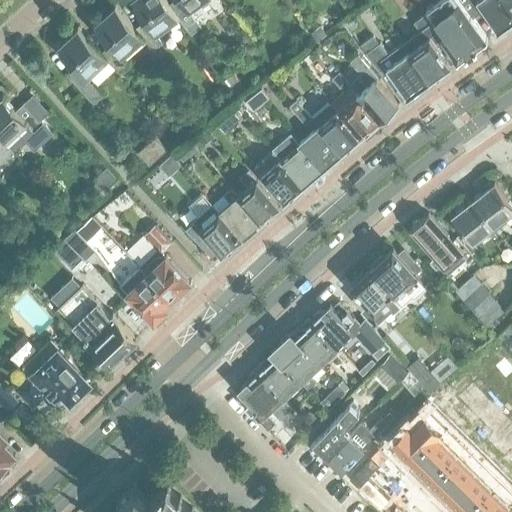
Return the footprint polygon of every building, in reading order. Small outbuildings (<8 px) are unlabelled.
[(144,38),(144,39),(153,49),(164,41),(158,33),(179,18),(166,0),(132,0),(147,19),(136,27),(144,38)] [(185,27),(185,26),(191,34),(201,27),(196,19),(190,10),(204,0),(173,0),(169,3),(180,18),(178,19),(185,27)] [(484,8),(478,0),(437,0),(427,8),(429,10),(424,14),(457,60),(488,37),(473,16),(484,8)] [(511,20),(511,14),(501,0),(478,0),(484,8),(499,30),(511,20)] [(511,0),(501,0),(511,14),(511,0)] [(457,60),(424,14),(416,1),(409,6),(417,19),(414,21),(420,30),(404,41),(430,78),(457,60)] [(136,27),(117,4),(95,22),(111,43),(102,51),(121,73),(130,64),(124,55),(144,39),(144,38),(136,27)] [(327,34),(321,25),(313,30),(319,39),(327,34)] [(67,72),(95,102),(104,94),(89,77),(108,60),(79,27),(58,45),(75,65),(67,72)] [(430,78),(404,41),(388,53),(380,42),(379,42),(373,34),(361,43),(367,51),(366,52),(400,99),(408,94),(408,95),(430,78)] [(349,82),(380,118),(399,102),(377,77),(379,76),(359,53),(351,60),(361,72),(349,82)] [(288,62),(276,73),(286,84),(294,77),(295,70),(288,62)] [(241,80),(234,71),(226,77),(233,86),(241,80)] [(380,118),(349,82),(340,71),(332,78),(344,92),(332,102),(338,108),(338,109),(360,135),(380,118)] [(261,88),(246,101),(254,110),(269,98),(261,88)] [(2,96),(0,97),(0,129),(8,138),(25,123),(32,132),(42,123),(23,102),(14,110),(2,96)] [(312,118),(296,100),(290,105),(306,123),(312,118)] [(360,135),(338,109),(319,125),(341,151),(360,135)] [(238,121),(231,113),(218,124),(225,132),(238,121)] [(192,137),(198,146),(213,134),(210,130),(213,127),(210,123),(192,137)] [(319,125),(300,141),(323,167),(341,151),(319,125)] [(8,138),(0,129),(0,180),(2,178),(0,176),(0,163),(15,150),(6,140),(8,138)] [(139,149),(150,162),(167,146),(156,134),(139,149)] [(198,146),(192,137),(176,150),(182,158),(198,146)] [(323,167),(300,141),(281,157),(304,183),(323,167)] [(304,183),(281,157),(274,150),(255,166),(284,200),(304,183)] [(171,153),(166,159),(174,168),(179,162),(171,153)] [(174,168),(166,159),(160,164),(168,173),(174,168)] [(237,194),(260,220),(280,203),(249,168),(240,175),(248,185),(237,194)] [(473,197),(497,228),(506,220),(504,217),(511,210),(511,204),(494,181),(473,197)] [(229,200),(218,209),(242,236),(260,220),(237,194),(231,186),(223,193),(229,200)] [(497,228),(473,197),(452,214),(465,230),(457,236),(465,247),(473,240),(484,231),(487,235),(497,228)] [(242,236),(218,209),(212,202),(193,218),(204,231),(196,239),(214,259),(222,252),(223,253),(242,236)] [(412,226),(409,228),(434,256),(428,261),(442,276),(468,253),(455,238),(453,240),(433,217),(428,212),(420,218),(416,218),(412,222),(412,226)] [(92,216),(77,230),(85,238),(100,223),(92,216)] [(143,262),(139,265),(171,299),(174,296),(178,296),(182,292),(182,288),(190,280),(166,254),(165,254),(162,251),(171,242),(155,224),(145,234),(158,247),(155,250),(153,250),(151,250),(149,251),(148,252),(147,253),(145,255),(144,256),(144,257),(143,258),(143,260),(143,261),(143,262)] [(75,228),(64,238),(85,260),(96,249),(85,238),(77,230),(75,228)] [(85,260),(64,238),(52,247),(74,271),(85,260)] [(375,267),(403,299),(414,289),(416,291),(427,281),(419,271),(423,267),(405,247),(400,251),(397,247),(375,267)] [(0,268),(5,276),(16,268),(8,257),(0,262),(0,268)] [(171,299),(139,265),(119,284),(154,320),(167,307),(165,304),(171,299)] [(403,299),(375,267),(353,286),(366,301),(363,304),(374,316),(377,313),(380,316),(393,305),(395,306),(403,299)] [(456,289),(470,276),(468,273),(458,282),(453,276),(449,280),(456,289)] [(473,274),(470,276),(456,289),(455,290),(463,299),(481,283),(473,274)] [(489,292),(481,283),(463,299),(471,307),(489,292)] [(59,306),(81,330),(88,336),(85,339),(109,362),(119,353),(122,355),(129,348),(127,346),(137,336),(112,312),(111,313),(82,284),(59,306)] [(496,300),(489,292),(471,307),(478,316),(496,300)] [(333,301),(314,319),(338,346),(354,331),(371,349),(365,354),(373,363),(391,345),(376,329),(371,333),(341,300),(336,304),(333,301)] [(504,309),(496,300),(478,316),(486,325),(504,309)] [(314,319),(297,335),(321,362),(338,346),(314,319)] [(321,362),(297,335),(292,331),(272,349),(277,354),(302,380),(308,386),(311,389),(317,383),(315,380),(316,379),(310,372),(321,362)] [(55,397),(64,406),(80,390),(85,390),(90,385),(90,381),(92,379),(51,338),(24,365),(30,372),(16,386),(34,404),(43,395),(50,402),(55,397)] [(277,354),(260,369),(285,396),(302,380),(277,354)] [(404,376),(407,372),(389,355),(381,363),(399,381),(404,376)] [(409,366),(411,369),(425,385),(430,390),(440,381),(420,357),(409,366)] [(511,366),(507,361),(498,369),(503,375),(511,368),(511,366)] [(511,368),(503,375),(509,382),(511,378),(511,368)] [(285,396),(260,369),(241,387),(248,395),(242,400),(270,428),(277,422),(268,412),(272,408),(280,417),(293,405),(285,396)] [(411,369),(407,372),(404,376),(413,386),(414,385),(414,386),(415,385),(419,390),(425,385),(411,369)] [(343,381),(340,383),(346,390),(349,387),(343,381)] [(0,382),(0,399),(9,409),(18,400),(1,382),(0,382)] [(346,390),(340,383),(330,393),(321,402),(328,409),(336,400),(347,391),(346,390)] [(327,428),(311,445),(326,459),(352,431),(348,427),(362,412),(356,407),(358,404),(354,400),(351,403),(351,402),(327,428)] [(422,416),(403,435),(410,441),(425,456),(434,447),(453,428),(455,426),(436,407),(425,418),(422,416)] [(319,419),(311,410),(304,416),(312,425),(319,419)] [(352,431),(326,459),(341,473),(367,445),(374,438),(377,435),(361,420),(352,431)] [(434,447),(425,456),(442,473),(458,457),(470,445),(453,428),(434,447)] [(0,476),(1,476),(10,468),(10,463),(8,460),(14,454),(6,444),(7,439),(0,431),(0,476)] [(458,457),(442,473),(459,491),(469,481),(488,462),(470,445),(458,457)] [(469,481),(459,491),(467,498),(473,504),(476,508),(485,499),(505,479),(488,462),(469,481)] [(476,508),(475,510),(477,511),(511,511),(511,486),(505,479),(485,499),(476,508)] [(133,511),(196,511),(170,485),(151,504),(136,488),(123,501),(133,511)]
